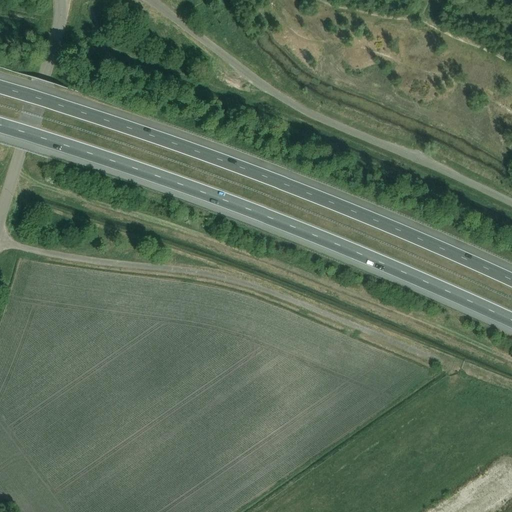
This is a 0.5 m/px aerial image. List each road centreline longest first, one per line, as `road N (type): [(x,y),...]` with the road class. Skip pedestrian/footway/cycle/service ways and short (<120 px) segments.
road 1 (motorway): [(0,125),(293,226),(511,319)]
road 2 (motorway): [(511,278),(257,172),(0,86)]
road 3 (unclassified): [(511,203),(308,112),(149,0)]
road 4 (tertiary): [(0,220),(44,80),(59,0)]
